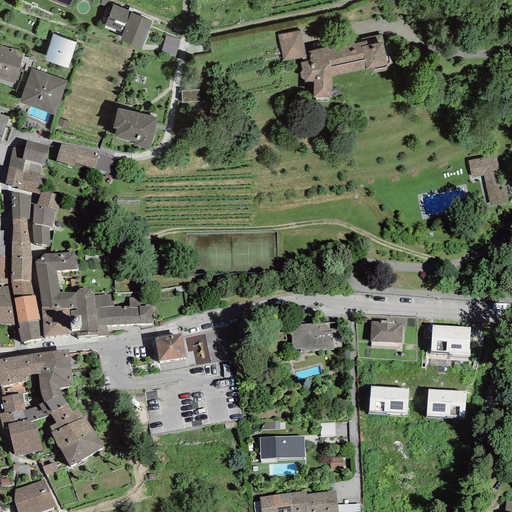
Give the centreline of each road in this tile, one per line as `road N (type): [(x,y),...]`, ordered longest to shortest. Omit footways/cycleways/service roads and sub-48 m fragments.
road 1 (tertiary): [(106,345),(309,303),(511,312)]
road 2 (track): [(447,265),(393,252),(334,223),(141,241)]
